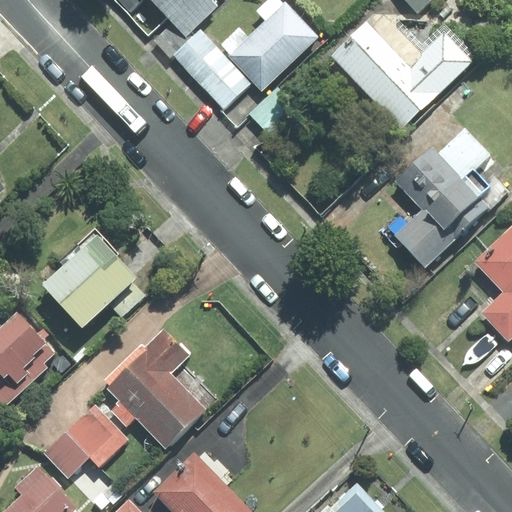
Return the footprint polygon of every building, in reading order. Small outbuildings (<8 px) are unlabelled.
[(225,0),(148,0),(185,38),(225,0)] [(283,3),(279,0),(267,0),(256,11),(265,21),(248,37),(239,27),(221,44),(230,54),(227,57),(200,29),(173,55),(224,109),(253,82),(261,92),(319,37),(285,1),(283,3)] [(403,0),(418,15),(432,0),(403,0)] [(378,2),(309,65),(389,153),(398,145),(394,141),(482,62),(448,25),(421,49),(378,2)] [(279,88),(247,117),(266,138),(298,109),(279,88)] [(491,159),(465,134),(407,196),(425,213),(400,240),(428,266),(495,195),(475,176),(491,159)] [(0,200),(8,194),(0,183),(0,200)] [(511,225),(482,254),(508,282),(477,310),(508,342),(511,338),(511,225)] [(98,238),(41,286),(80,332),(137,284),(98,238)] [(0,331),(0,412),(2,415),(64,358),(21,312),(0,331)] [(190,355),(162,324),(92,387),(163,465),(219,415),(175,368),(190,355)] [(132,446),(97,409),(46,457),(71,484),(92,464),(102,473),(132,446)] [(155,496),(170,511),(252,511),(197,455),(155,496)] [(75,511),(77,511),(36,471),(0,507),(0,511),(75,511)] [(380,511),(355,484),(324,511),(380,511)]
